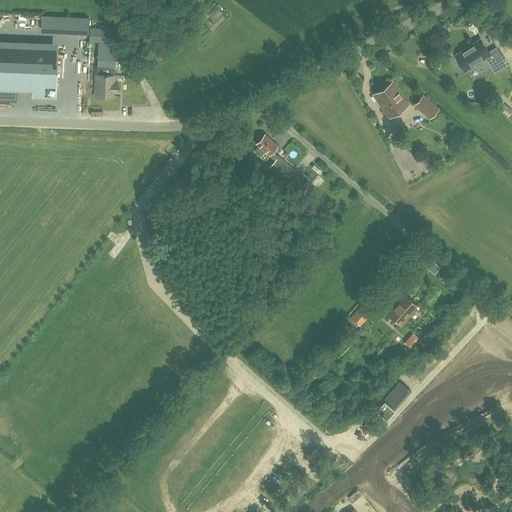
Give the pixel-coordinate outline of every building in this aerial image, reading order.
[(54,34),(89,33),(88,19),(45,19),(45,28),(54,28),(54,34)] [(109,56),(116,57),(118,29),(112,29),(112,25),(102,21),(90,21),(90,28),(89,41),(98,42),(97,67),(95,67),(95,75),(94,96),(107,97),(109,56)] [(502,79),(477,41),(466,49),(476,65),(483,61),(497,83),(498,82),(502,79)] [(0,100),(17,101),(17,89),(33,90),(32,96),(55,96),(56,86),(57,53),(0,51),(0,100)] [(116,68),(116,57),(109,56),(107,97),(114,97),(114,93),(118,93),(118,82),(115,82),(115,75),(114,75),(115,68),(116,68)] [(389,117),(408,105),(393,82),(374,94),(389,117)] [(429,119),(439,108),(423,94),(413,105),(429,119)] [(261,155),(265,151),(275,160),(268,168),(287,185),(286,186),(289,189),(299,180),(295,176),(297,173),(273,151),(278,145),(265,134),(256,144),(259,146),(255,150),(256,152),(259,155),(261,155)] [(457,149),(448,141),(444,146),(453,154),(457,149)] [(312,237),(303,227),(295,235),(304,244),(312,237)] [(305,246),(302,243),(294,250),(297,253),(305,246)] [(419,306),(403,292),(386,312),(402,326),(419,306)] [(367,298),(360,306),(351,317),(360,325),(376,306),(367,298)] [(420,342),(411,334),(404,342),(414,350),(420,342)] [(411,391),(400,381),(376,409),(386,418),(411,391)] [(360,496),(356,492),(346,500),(350,504),(360,496)]
